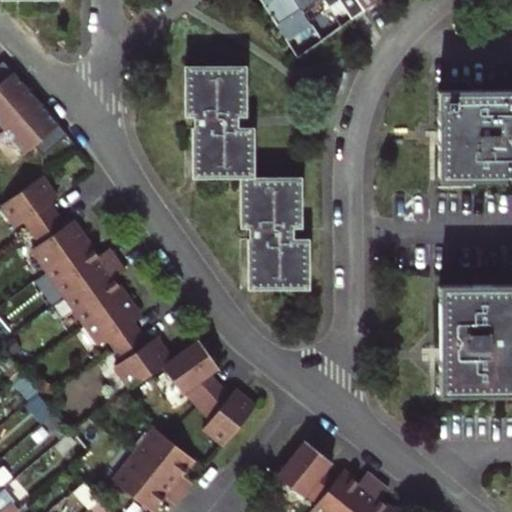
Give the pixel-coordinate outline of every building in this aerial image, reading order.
[(312,31),(296,7),(291,0),(255,0),(293,58),(318,40),(312,31)] [(317,0),(326,12),(330,19),(341,11),(347,20),(359,11),(351,0),(317,0)] [(351,0),(359,11),(374,0),(351,0)] [(330,19),(326,12),(319,16),(323,23),(312,31),(318,40),(336,27),(330,19)] [(67,136),(3,62),(0,64),(0,125),(2,127),(25,153),(34,146),(43,157),(67,136)] [(242,68),(181,69),(181,118),(191,118),(189,178),(238,178),(239,227),(247,227),(248,289),(309,288),(307,237),(292,238),(291,227),(301,227),(299,175),(251,176),(250,128),(238,129),(237,116),(243,116),(242,68)] [(436,184),(511,182),(511,93),(435,96),(436,184)] [(40,182),(0,210),(0,212),(16,235),(23,230),(38,250),(30,256),(99,352),(107,347),(123,369),(115,374),(131,396),(162,375),(182,403),(185,402),(209,429),(203,436),(224,454),(256,416),(235,398),(230,403),(212,382),(219,377),(199,349),(173,367),(157,345),(150,350),(134,327),(141,323),(115,286),(126,278),(110,255),(98,263),(72,227),(65,232),(50,210),(57,205),(40,182)] [(442,398),(511,398),(511,289),(442,290),(442,398)] [(31,406),(39,399),(23,381),(16,388),(31,406)] [(71,437),(55,418),(47,425),(63,443),(71,437)] [(71,437),(63,443),(57,449),(64,457),(78,445),(71,437)] [(196,469),(157,438),(115,490),(141,511),(161,511),(166,506),(173,511),(178,511),(194,493),(184,484),(196,469)] [(382,511),(378,508),(379,506),(359,486),(357,489),(341,476),(334,484),(324,475),(330,467),(304,446),(275,481),(302,503),(304,500),(314,508),(312,510),(313,511),(382,511)] [(365,478),(359,486),(379,506),(387,496),(365,478)] [(0,511),(13,511),(12,510),(1,499),(0,499),(0,511)]
